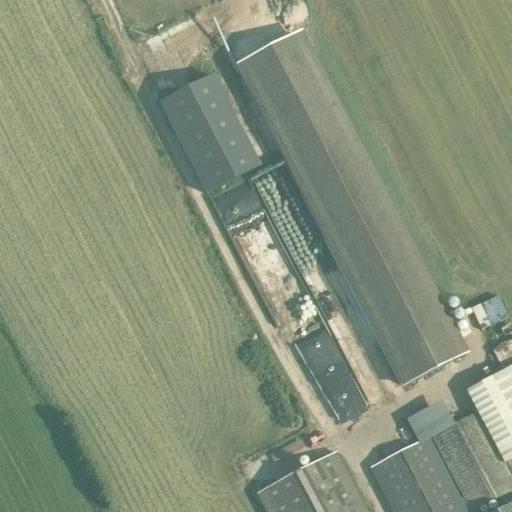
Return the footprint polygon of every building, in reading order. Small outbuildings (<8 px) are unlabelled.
[(464,358),(300,40),(242,70),(406,388),(464,358)] [(212,77),(159,104),(206,195),(258,168),(212,77)] [(473,308),(484,329),(509,316),(498,295),(473,308)] [(504,369),(511,364),(511,339),(494,349),(504,369)] [(511,460),(511,368),(465,393),(503,465),(511,460)] [(370,471),(391,511),(471,511),(511,490),(511,485),(475,416),(432,438),(464,500),(459,502),(427,441),(370,471)] [(366,511),(336,454),(255,496),(263,511),(366,511)]
